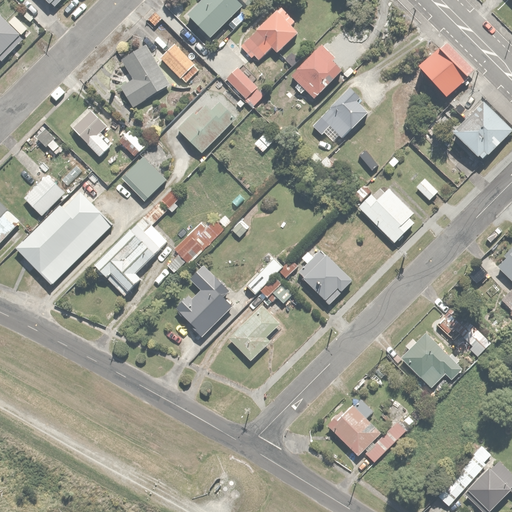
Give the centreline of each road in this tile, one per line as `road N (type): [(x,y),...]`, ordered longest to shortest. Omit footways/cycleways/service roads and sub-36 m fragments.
road 1 (residential): [(251,444),(511,181)]
road 2 (residential): [(0,310),(251,444)]
road 3 (residential): [(0,121),(121,0)]
road 4 (residential): [(251,444),(359,511)]
